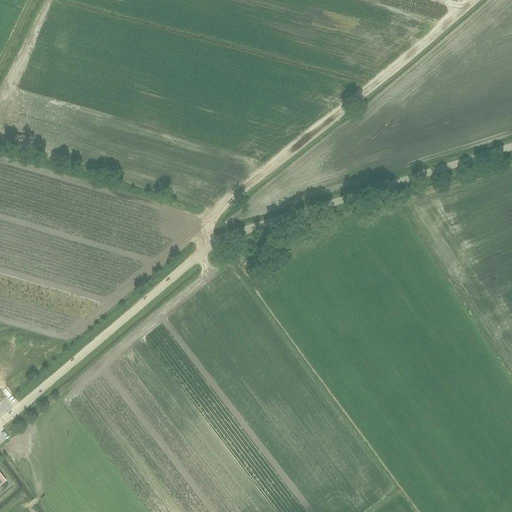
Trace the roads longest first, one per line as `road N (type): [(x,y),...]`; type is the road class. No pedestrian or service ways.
road 1 (unclassified): [(0,423),(225,238),(511,146)]
road 2 (track): [(205,251),(200,240),(218,209),(472,0)]
